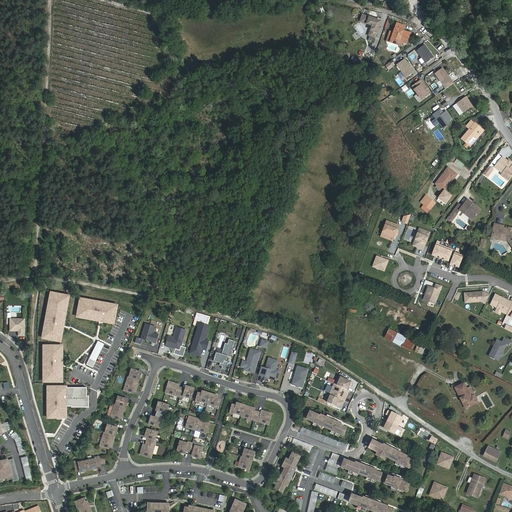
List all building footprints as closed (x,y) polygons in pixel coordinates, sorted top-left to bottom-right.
[(381,22),(363,15),(360,22),(371,26),(372,27),(369,36),(375,38),(381,22)] [(404,27),(396,24),(392,33),(390,40),(401,44),(401,43),(406,44),(409,34),(404,32),(403,34),(402,33),(402,31),(404,27)] [(392,33),(389,32),(386,41),(400,47),(401,44),(390,40),(392,33)] [(422,45),(414,51),(424,64),(432,58),(422,45)] [(413,73),(403,60),(395,66),(405,79),(413,73)] [(433,74),(445,88),(453,82),(441,68),(433,74)] [(419,81),(411,87),(421,101),(430,94),(419,81)] [(463,111),(472,104),(465,95),(456,102),(458,106),(463,111)] [(448,126),(451,118),(446,112),(445,113),(443,113),(440,109),(432,115),(435,118),(439,123),(444,129),(448,126)] [(474,124),(471,121),(466,126),(470,129),(474,124)] [(470,146),(484,131),(475,123),(474,124),(470,129),(461,139),(470,146)] [(502,157),(495,166),(494,167),(502,173),(503,172),(510,178),(511,174),(511,164),(510,163),(507,161),(502,157)] [(457,159),(454,162),(461,168),(464,164),(457,159)] [(451,196),(444,191),(449,184),(448,183),(456,173),(448,168),(435,184),(437,185),(436,187),(443,192),(439,198),(446,203),(451,196)] [(501,175),(508,180),(510,178),(503,172),(502,173),(501,175)] [(435,203),(429,198),(424,204),(430,210),(435,203)] [(467,199),(462,206),(459,204),(453,211),(457,214),(460,210),(473,220),(479,212),(470,204),(471,202),(467,199)] [(453,211),(448,217),(452,220),(457,214),(453,211)] [(402,222),(407,224),(411,214),(404,216),(402,222)] [(398,225),(387,221),(383,231),(388,233),(386,238),(393,241),(398,225)] [(511,230),(503,228),(503,226),(495,224),(494,226),(492,234),(497,235),(496,238),(508,240),(511,246),(511,230)] [(413,246),(423,250),(430,232),(419,228),(413,246)] [(373,267),(384,271),(388,261),(377,256),(373,267)] [(423,300),(435,304),(442,286),(436,284),(434,288),(428,286),(423,300)] [(464,293),(465,303),(481,302),(485,304),(489,295),(483,292),(464,293)] [(44,332),(43,340),(61,343),(62,335),(63,336),(66,320),(65,320),(66,316),(67,316),(68,311),(67,311),(69,297),(51,294),(51,299),(50,298),(48,309),(49,309),(46,321),(45,320),(43,332),(44,332)] [(507,314),(511,303),(511,302),(495,295),(491,305),(497,308),(496,309),(501,312),(507,314)] [(98,303),(98,304),(80,300),(79,306),(80,306),(77,319),(85,320),(85,321),(95,323),(96,322),(99,323),(99,324),(110,326),(110,325),(114,325),(116,313),(117,313),(118,308),(104,305),(104,304),(98,303)] [(19,333),(25,333),(25,321),(10,320),(10,333),(19,333)] [(155,327),(146,324),(141,339),(156,344),(159,336),(153,334),(155,327)] [(206,340),(210,327),(199,324),(191,350),(195,351),(197,354),(201,355),(202,350),(202,348),(207,349),(209,341),(206,340)] [(175,350),(174,355),(183,358),(186,349),(181,347),(186,331),(177,328),(174,338),(169,337),(166,347),(175,350)] [(384,338),(401,347),(406,337),(389,328),(384,338)] [(410,351),(415,342),(406,337),(401,347),(410,351)] [(497,340),(489,356),(498,361),(506,345),(508,346),(510,342),(503,339),(502,343),(497,340)] [(234,342),(229,340),(228,345),(225,344),(222,355),(216,353),(214,362),(220,364),(219,367),(222,367),(221,369),(226,371),(228,363),(226,362),(227,357),(230,358),(234,342)] [(260,347),(267,349),(269,343),(262,341),(260,347)] [(90,360),(96,363),(104,346),(98,343),(90,360)] [(422,355),(425,349),(417,345),(414,351),(422,355)] [(62,348),(43,348),(44,383),(62,383),(62,348)] [(254,374),(260,353),(251,350),(247,363),(243,362),(241,368),(245,369),(244,371),(254,374)] [(278,362),(269,359),(263,377),(276,381),(279,372),(275,371),(278,362)] [(87,366),(93,369),(96,363),(90,360),(87,366)] [(308,371),(297,367),(291,386),(302,389),(308,371)] [(130,377),(140,380),(142,373),(132,370),(130,377)] [(128,377),(124,391),(133,394),(134,391),(136,392),(140,380),(130,377),(128,377)] [(177,384),(169,382),(165,393),(179,397),(181,389),(176,387),(177,384)] [(464,402),(467,408),(478,402),(474,395),(471,397),(464,383),(455,388),(463,403),(464,402)] [(193,389),(186,387),(185,390),(181,389),(179,397),(182,398),(183,397),(191,399),(193,389)] [(63,419),(66,419),(66,408),(72,408),(72,409),(89,409),(89,398),(87,398),(87,389),(66,389),(66,388),(47,388),(47,400),(48,400),(48,420),(63,420),(63,419)] [(210,395),(202,393),(202,395),(198,394),(195,403),(199,404),(199,402),(207,405),(210,395)] [(218,410),(221,401),(217,400),(218,397),(210,395),(207,405),(215,407),(214,409),(218,410)] [(116,405),(126,408),(128,400),(118,397),(116,405)] [(233,404),(230,413),(235,415),(236,413),(242,415),(245,405),(238,402),(237,405),(233,404)] [(168,406),(158,403),(155,411),(157,411),(156,415),(163,417),(164,417),(168,406)] [(115,404),(111,418),(120,421),(120,419),(122,419),(126,408),(116,405),(115,404)] [(253,410),(254,407),(245,405),(242,415),(242,416),(253,419),(256,411),(253,410)] [(272,413),(260,409),(259,412),(256,411),(253,419),(269,424),(272,413)] [(390,417),(388,421),(398,426),(402,418),(399,417),(400,416),(389,411),(388,412),(389,413),(388,416),(390,417)] [(343,436),(347,429),(310,412),(307,420),(343,436)] [(163,417),(156,415),(154,418),(151,417),(148,425),(159,428),(161,420),(162,421),(163,417)] [(196,431),(198,422),(197,421),(197,419),(189,417),(186,428),(196,431)] [(209,423),(200,420),(200,422),(198,422),(196,431),(206,434),(209,423)] [(398,426),(388,421),(386,425),(385,424),(384,426),(383,425),(382,427),(394,433),(396,429),(400,431),(402,428),(398,426)] [(106,433),(116,436),(118,428),(108,425),(106,433)] [(345,451),(347,445),(302,428),(300,434),(345,451)] [(157,433),(147,430),(145,438),(148,439),(147,442),(155,445),(156,441),(155,441),(157,433)] [(506,430),(502,438),(508,440),(511,432),(506,430)] [(104,433),(100,447),(109,449),(110,447),(112,448),(116,436),(106,433),(104,433)] [(409,469),(413,462),(373,441),(369,449),(409,469)] [(140,455),(151,459),(155,445),(147,442),(145,446),(143,445),(140,455)] [(188,444),(180,442),(177,452),(185,454),(186,452),(189,453),(192,444),(188,443),(188,444)] [(203,449),(195,446),(195,445),(192,444),(189,453),(192,454),(192,456),(200,459),(203,449)] [(501,453),(489,446),(483,456),(496,463),(501,453)] [(313,448),(306,469),(311,471),(318,450),(313,448)] [(255,453),(245,450),(242,457),(252,460),(255,453)] [(275,489),(283,493),(300,457),(293,453),(275,489)] [(437,464),(449,468),(453,457),(442,453),(437,464)] [(20,458),(26,482),(33,480),(26,456),(20,458)] [(89,471),(98,469),(97,467),(101,466),(101,464),(105,463),(104,459),(100,460),(99,457),(95,458),(96,460),(87,461),(89,471)] [(241,457),(238,467),(247,470),(247,468),(250,469),(252,460),(242,457),(241,457)] [(13,458),(8,459),(14,481),(18,480),(13,458)] [(378,482),(381,474),(344,460),(341,468),(378,482)] [(78,461),(75,462),(76,471),(80,471),(81,473),(89,471),(87,461),(79,463),(78,461)] [(0,480),(12,478),(8,463),(0,464),(0,480)] [(477,497),(485,479),(474,475),(467,494),(477,497)] [(406,492),(409,484),(387,477),(384,484),(406,492)] [(442,500),(447,488),(434,482),(429,495),(442,500)] [(420,498),(425,484),(421,483),(416,496),(420,498)] [(511,486),(503,483),(499,494),(511,499),(511,496),(511,486)] [(334,497),(337,492),(316,484),(314,489),(334,497)] [(307,511),(314,511),(317,492),(311,492),(307,511)] [(372,511),(393,511),(394,511),(352,495),(349,503),(372,511)] [(88,502),(86,499),(75,503),(78,511),(91,511),(90,509),(88,509),(86,503),(88,502)] [(242,511),(246,505),(235,501),(233,504),(235,505),(233,511),(231,510),(229,511),(242,511)]
